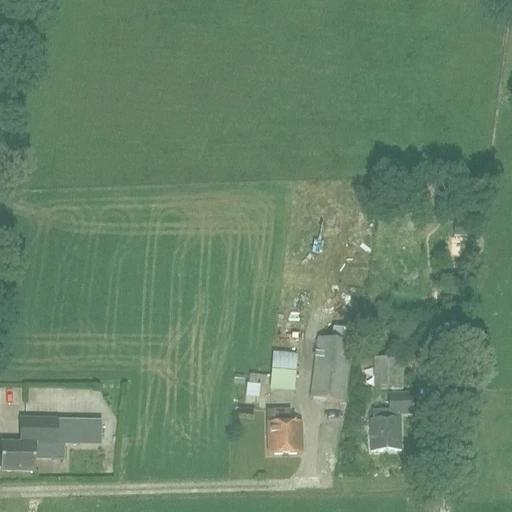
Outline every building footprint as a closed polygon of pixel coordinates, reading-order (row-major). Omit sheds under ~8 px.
[(343,404),(351,344),(318,340),(309,399),(343,404)] [(437,357),(420,357),(420,382),(437,382),(437,357)] [(402,391),(403,359),(373,359),(373,391),(402,391)] [(295,367),(272,365),(270,379),(294,382),(295,367)] [(246,402),(263,401),(261,378),(244,380),(246,402)] [(389,411),(372,411),(373,419),(369,419),(370,452),(400,451),(400,419),(397,419),(397,414),(411,414),(411,396),(389,396),(389,411)] [(267,456),(301,455),(300,422),(289,423),(289,411),(266,411),(267,456)] [(21,421),(20,443),(0,443),(0,453),(0,470),(33,472),(34,458),(49,459),(49,445),(99,447),(100,423),(21,421)]
